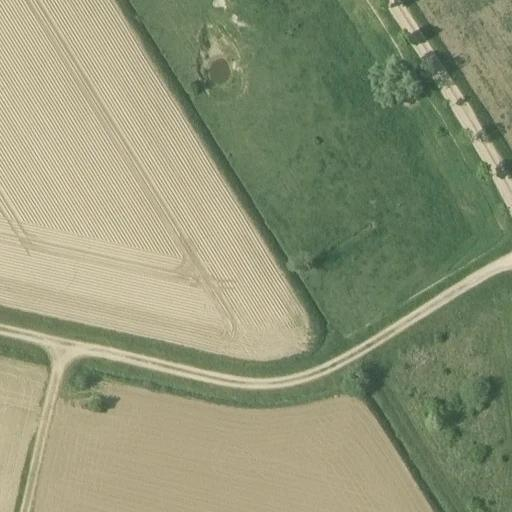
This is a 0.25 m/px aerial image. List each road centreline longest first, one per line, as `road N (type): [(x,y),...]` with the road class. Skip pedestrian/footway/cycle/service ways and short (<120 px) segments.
road 1 (track): [(0,329),(224,381),(277,383),(343,359),(511,260)]
road 2 (track): [(391,0),(511,206)]
road 3 (track): [(63,343),(25,511)]
